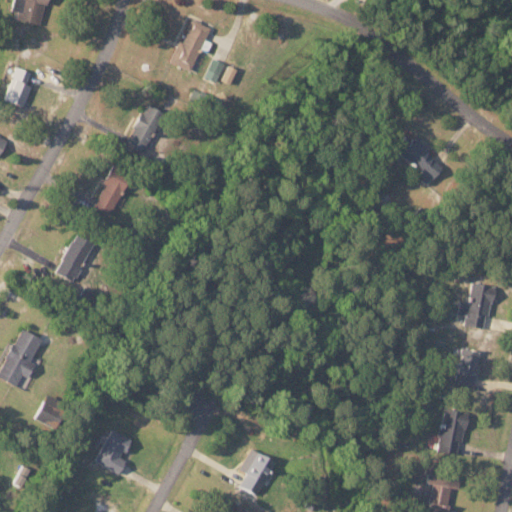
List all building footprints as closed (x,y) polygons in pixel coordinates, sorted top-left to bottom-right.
[(41,23),(46,0),(12,0),(11,9),(18,10),(16,18),(41,23)] [(189,70),(209,25),(191,17),(181,41),(178,39),(168,60),(189,70)] [(215,81),(223,62),(212,57),(203,76),(215,81)] [(235,68),(227,64),(220,79),(229,82),(235,68)] [(5,99),(23,105),(30,84),(26,83),(30,70),(16,66),(5,99)] [(124,143),(141,152),(163,111),(146,102),(124,143)] [(428,148),(406,132),(394,148),(422,169),(416,176),(426,183),(441,163),(425,151),(428,148)] [(91,205),(109,214),(131,172),(113,163),(91,205)] [(71,280),(93,243),(76,233),(54,271),(71,280)] [(463,323),(485,328),(493,285),(471,280),(467,302),(460,300),(457,313),(465,314),(463,323)] [(40,337),(19,327),(0,368),(0,376),(15,384),(21,373),(28,376),(34,363),(29,360),(40,337)] [(475,384),(479,351),(461,348),(456,382),(475,384)] [(464,410),(443,407),(438,449),(459,452),(464,410)] [(124,459),(121,457),(130,437),(110,427),(94,461),(118,472),(124,459)] [(274,460),(256,451),(239,484),(256,494),(274,460)] [(427,511),(446,511),(451,487),(457,488),(459,476),(428,471),(426,481),(433,482),(427,511)] [(244,511),(246,509),(229,499),(221,511),(244,511)]
